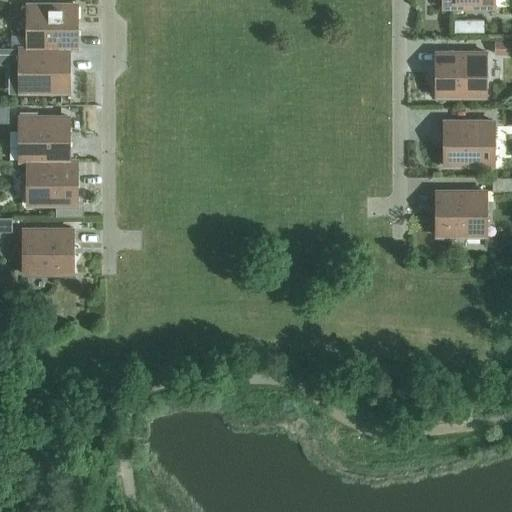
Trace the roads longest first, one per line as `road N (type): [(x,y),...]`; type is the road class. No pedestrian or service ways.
road 1 (residential): [(108,271),(105,0)]
road 2 (residential): [(397,254),(397,0)]
